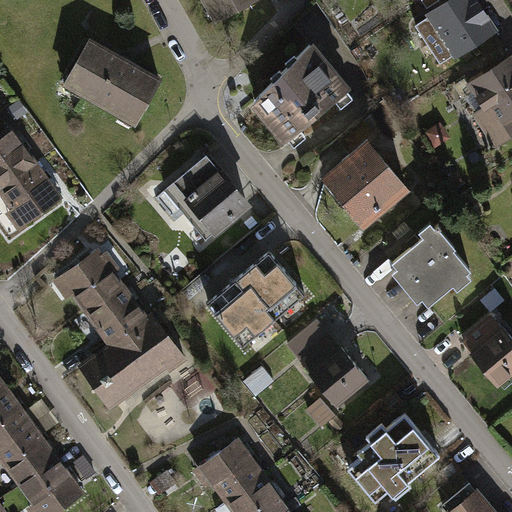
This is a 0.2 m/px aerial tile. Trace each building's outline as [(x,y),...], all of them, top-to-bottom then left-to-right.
[(259,0),(199,0),(216,30),(262,5),(259,0)] [(479,0),(445,0),(422,14),(438,38),(431,42),(442,60),(496,26),(479,0)] [(126,55),(88,34),(61,83),(133,122),(160,73),(126,55)] [(314,38),(251,95),(273,118),(290,137),(353,81),(314,38)] [(511,54),(510,51),(465,80),(481,105),(469,113),(491,147),(511,133),(511,54)] [(0,186),(39,158),(12,121),(0,129),(0,186)] [(368,134),(319,173),(359,222),(408,180),(368,134)] [(218,171),(204,154),(155,192),(170,211),(179,204),(201,232),(210,225),(214,231),(251,203),(224,167),(218,171)] [(39,158),(0,186),(0,188),(12,205),(5,210),(18,227),(65,193),(39,158)] [(422,233),(394,258),(399,264),(392,269),(417,297),(421,293),(426,299),(452,277),(458,284),(471,272),(467,267),(470,264),(453,244),(455,242),(432,215),(417,227),(422,233)] [(272,244),(240,271),(275,314),(308,288),(272,244)] [(61,276),(87,311),(123,285),(97,250),(61,276)] [(240,271),(207,297),(243,341),(275,314),(240,271)] [(87,311),(112,344),(147,318),(123,285),(87,311)] [(511,336),(491,311),(459,337),(497,384),(511,371),(511,336)] [(153,314),(147,318),(112,344),(82,365),(111,405),(171,362),(168,358),(179,350),(153,314)] [(329,332),(300,356),(340,405),(369,382),(329,332)] [(273,379),(261,365),(244,379),(256,394),(273,379)] [(57,511),(85,492),(0,372),(0,458),(30,501),(22,507),(26,511),(57,511)] [(321,396),(307,408),(322,425),(336,413),(321,396)] [(384,426),(344,458),(377,499),(408,475),(442,448),(426,428),(409,406),(384,426)] [(344,424),(337,416),(329,422),(337,430),(344,424)] [(217,492),(222,500),(262,471),(235,436),(188,471),(208,499),(217,492)] [(262,471),(222,500),(231,511),(279,511),(288,506),(262,471)] [(447,511),(495,511),(476,488),(447,511)]
